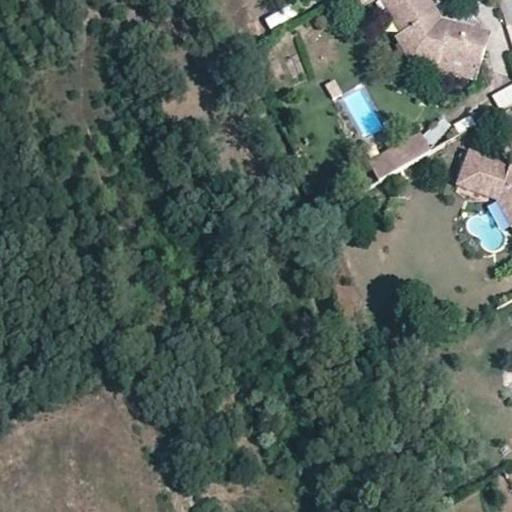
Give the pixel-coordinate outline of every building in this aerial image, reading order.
[(379,0),(396,31),(391,33),(403,58),(439,66),(440,56),(478,66),(487,30),(441,20),(429,0),(379,0)] [(511,85),(492,94),(499,111),(511,105),(511,85)] [(392,142),(404,163),(432,147),(417,126),(392,142)] [(404,163),(392,142),(366,158),(379,177),(404,163)] [(452,183),(494,200),(494,199),(499,186),(511,208),(511,163),(505,167),(464,151),(452,183)] [(509,226),(511,223),(511,208),(499,186),(494,199),(494,200),(509,226)]
